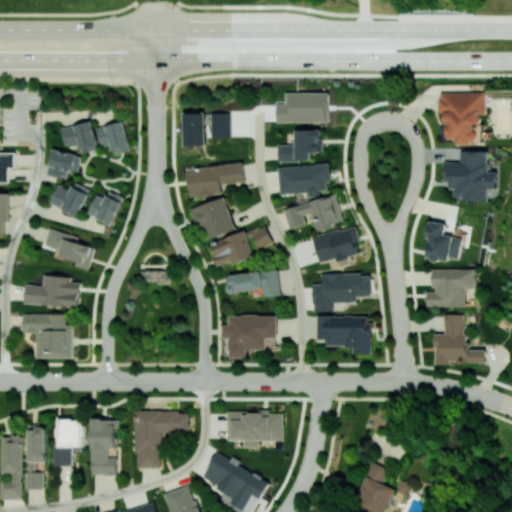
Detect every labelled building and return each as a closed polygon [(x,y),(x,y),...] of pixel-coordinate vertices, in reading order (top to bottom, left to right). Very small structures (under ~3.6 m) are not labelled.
[(482,141),(482,114),(486,114),(486,92),(441,92),(441,113),(447,113),(447,141),(482,141)] [(207,144),(206,122),(212,122),(212,136),(231,136),(230,113),(208,113),(208,112),(185,113),(185,144),(207,144)] [(82,153),(99,148),(92,120),(61,128),(66,146),(79,143),(82,153)] [(102,146),(111,144),(114,154),(131,149),(124,120),(97,127),(102,146)] [(279,160),(312,159),(311,151),(323,151),(323,129),(296,129),(296,144),(279,144),(279,160)] [(47,174),(67,178),(69,170),(78,172),(82,155),(53,148),(47,174)] [(16,150),(0,149),(0,181),(9,182),(9,167),(15,167),(16,150)] [(489,150),(461,150),(461,161),(445,161),(445,184),(452,184),(452,198),(489,199),(489,188),(498,188),(498,172),(488,171),(489,150)] [(278,167),(281,194),(309,191),(309,197),(321,196),(320,190),(331,189),(329,162),(278,167)] [(190,196),(223,194),(222,183),(245,182),(244,163),(188,166),(190,196)] [(50,202),(78,216),(91,189),(75,181),(72,190),(58,183),(50,202)] [(112,225),(125,197),(110,190),(106,198),(97,193),(88,213),(112,225)] [(0,234),(5,234),(5,221),(9,221),(9,192),(0,192),(0,234)] [(284,207),(290,228),(306,224),(304,214),(311,213),(316,230),(344,222),(337,194),(284,207)] [(192,208),(204,241),(237,228),(224,196),(192,208)] [(459,261),(463,237),(445,234),(447,223),(431,221),(426,256),(459,261)] [(249,231),(257,249),(273,242),(265,224),(249,231)] [(319,261),(336,258),(336,259),(362,253),(356,226),(314,235),(319,261)] [(90,269),(95,246),(78,242),(80,235),(49,228),(45,244),(56,247),(54,254),(77,260),(75,265),(90,269)] [(231,260),(232,264),(254,256),(246,231),(210,242),(217,265),(231,260)] [(467,306),(467,287),(476,288),(477,268),(433,268),(433,289),(428,289),(428,306),(467,306)] [(262,289),(263,296),(281,295),(278,269),(228,274),(230,292),(262,289)] [(334,311),(334,301),(356,301),(356,295),(372,295),(371,272),(322,273),(322,283),(313,283),(314,311),(334,311)] [(80,306),(81,282),(72,281),(72,276),(44,274),(44,284),(26,283),(25,303),(80,306)] [(37,357),(73,357),(73,324),(66,324),(66,313),(24,313),(24,332),(36,331),(37,357)] [(373,315),(318,314),(317,338),(326,338),(326,345),(354,345),(354,353),(372,353),(373,315)] [(486,362),(486,349),(466,349),(466,314),(445,314),(445,333),(435,333),(436,362),(486,362)] [(136,467),(162,467),(162,433),(190,433),(190,410),(135,410),(136,467)] [(286,439),(286,411),(229,411),(229,439),(245,439),(245,447),(260,447),(260,439),(286,439)] [(117,474),(117,456),(109,456),(109,447),(118,447),(118,418),(91,418),(91,474),(117,474)] [(58,419),(59,446),(54,446),(54,465),(72,465),(72,447),(85,447),(85,419),(58,419)] [(46,425),(28,425),(28,488),(44,488),(44,471),(37,471),(36,461),(47,461),(46,425)] [(23,434),(1,435),(2,472),(13,472),(13,481),(2,481),(2,499),(23,498),(23,434)] [(203,478),(226,490),(220,501),(242,511),(253,511),(270,479),(231,459),(231,458),(217,450),(203,478)] [(352,509),(358,511),(387,511),(386,511),(391,498),(400,501),(408,483),(401,480),(397,489),(383,483),(389,468),(371,460),(352,509)] [(165,491),(169,511),(200,511),(194,484),(165,491)] [(126,509),(126,511),(157,511),(155,501),(126,509)]
